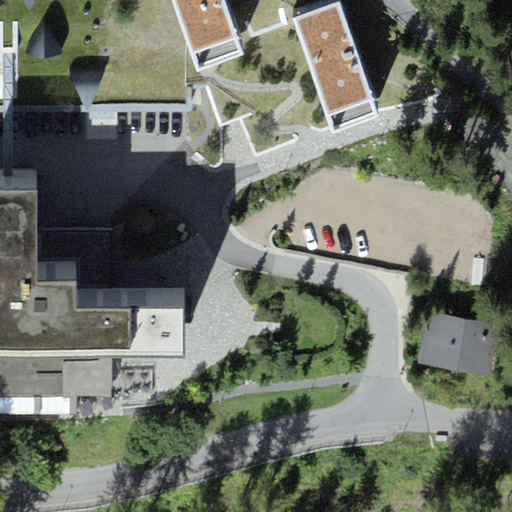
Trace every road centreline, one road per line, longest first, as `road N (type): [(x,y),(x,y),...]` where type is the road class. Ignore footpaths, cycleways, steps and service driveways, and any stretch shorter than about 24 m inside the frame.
road 1 (residential): [(0,497),(269,436),(379,420)]
road 2 (residential): [(379,420),(384,320),(368,287),(245,256),(212,227)]
road 3 (track): [(384,0),(511,107)]
road 4 (residential): [(379,420),(511,427)]
